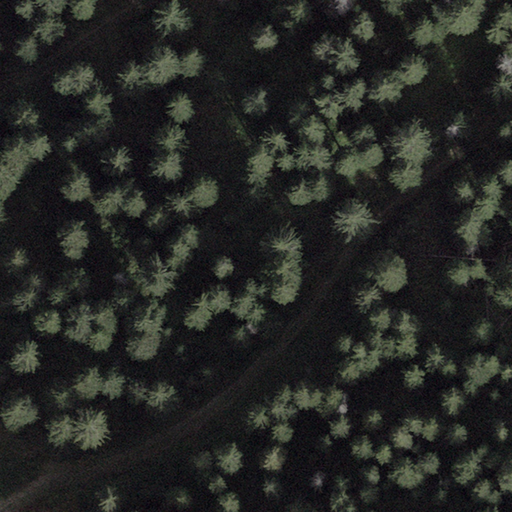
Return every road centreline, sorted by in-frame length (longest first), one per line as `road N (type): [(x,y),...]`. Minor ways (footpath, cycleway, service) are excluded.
road 1 (track): [(42,511),(186,426),(511,72)]
road 2 (track): [(181,0),(0,81)]
